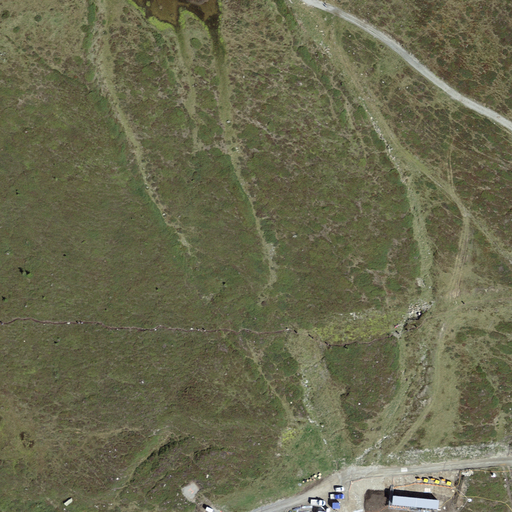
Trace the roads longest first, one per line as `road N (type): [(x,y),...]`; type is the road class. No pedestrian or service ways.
road 1 (track): [(229,511),(349,474),(511,463)]
road 2 (track): [(511,128),(307,0)]
